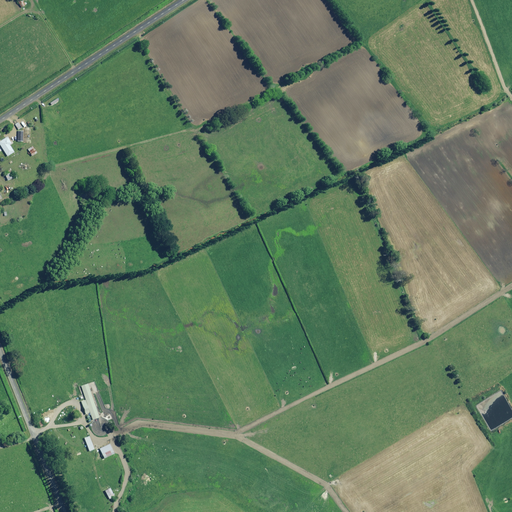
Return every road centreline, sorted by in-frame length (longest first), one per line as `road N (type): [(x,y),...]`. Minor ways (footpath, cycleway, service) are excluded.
road 1 (residential): [(0,121),(184,0)]
road 2 (residential): [(0,352),(63,511)]
